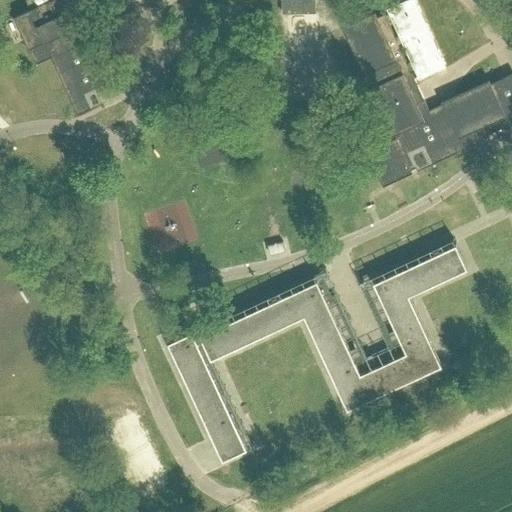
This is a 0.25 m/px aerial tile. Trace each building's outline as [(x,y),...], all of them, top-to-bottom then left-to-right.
[(26,0),(30,8),(15,15),(37,62),(52,55),(78,112),(102,101),(97,90),(112,83),(74,0),(26,0)] [(316,12),(315,0),(282,0),(283,13),(316,12)] [(415,69),(419,78),(446,66),(415,0),(403,0),(386,8),(395,26),(391,27),(395,36),(399,34),(410,59),(406,61),(411,71),(415,69)] [(377,16),(375,11),(343,26),(364,71),(361,72),(369,89),(371,88),(394,137),(367,150),(383,184),(411,171),(410,168),(416,165),(418,168),(456,150),(458,154),(474,147),(472,143),(479,140),(474,128),(504,114),(511,130),(511,72),(490,83),(489,79),(442,100),(444,104),(430,111),(411,71),(406,61),(395,36),(391,27),(384,12),(377,16)] [(181,223),(159,228),(165,253),(187,248),(181,223)] [(211,358),(304,314),(347,407),(441,364),(409,294),(467,267),(456,242),(373,281),(406,350),(360,372),(317,278),(199,333),(211,358)] [(435,291),(474,276),(471,269),(433,285),(435,291)] [(192,329),(168,341),(222,459),(247,447),(192,329)]
